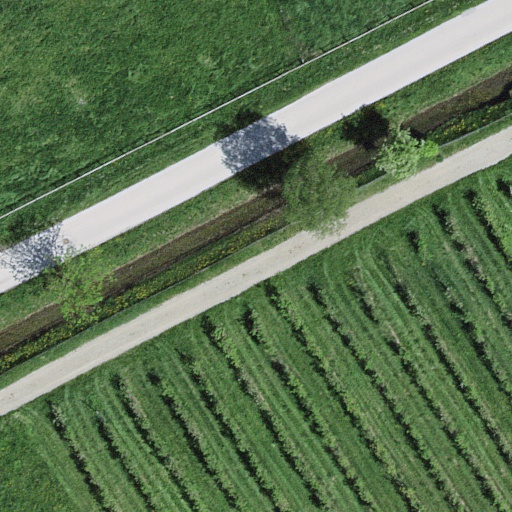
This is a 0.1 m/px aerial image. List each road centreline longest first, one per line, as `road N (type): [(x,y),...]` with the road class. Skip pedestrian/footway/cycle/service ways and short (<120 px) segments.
road 1 (unclassified): [(0,281),(511,15)]
road 2 (track): [(0,418),(511,153)]
